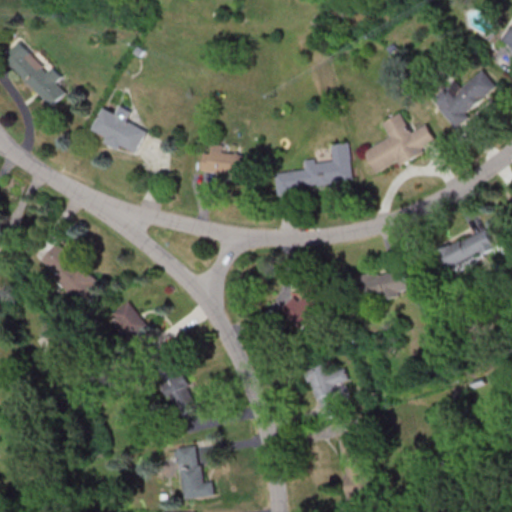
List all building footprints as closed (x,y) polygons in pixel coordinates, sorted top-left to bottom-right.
[(511,27),(509,26),(502,41),(511,46),(511,27)] [(54,106),(69,92),(60,82),(66,76),(56,65),(50,70),(22,41),(6,56),(54,106)] [(463,87),(457,80),(434,100),(456,125),(501,87),(485,69),(463,87)] [(105,105),(94,128),(105,133),(102,140),(138,156),(150,129),(131,121),(136,110),(120,103),(117,111),(105,105)] [(402,166),(441,143),(429,123),(415,131),(403,111),(385,123),(392,135),(366,150),(379,171),(398,160),(402,166)] [(278,173),(280,191),(357,183),(352,141),(333,143),(334,157),(308,160),(309,169),(278,173)] [(206,151),(203,170),(249,178),(253,155),(225,151),(226,144),(215,143),(214,152),(206,151)] [(448,273),(500,252),(490,228),(439,249),(448,273)] [(106,285),(61,242),(42,262),(87,305),(106,285)] [(358,275),(362,301),(412,293),(408,267),(358,275)] [(305,290),(284,308),(301,329),(334,301),(315,278),(304,288),(305,290)] [(113,312),(129,342),(151,329),(134,300),(113,312)] [(311,367),(325,417),(352,409),(340,368),(333,370),(331,361),(311,367)] [(171,383),(182,415),(198,409),(188,377),(171,383)] [(350,499),(374,496),(366,436),(342,439),(350,499)] [(187,499),(217,495),(214,479),(205,480),(201,445),(179,447),(187,499)]
